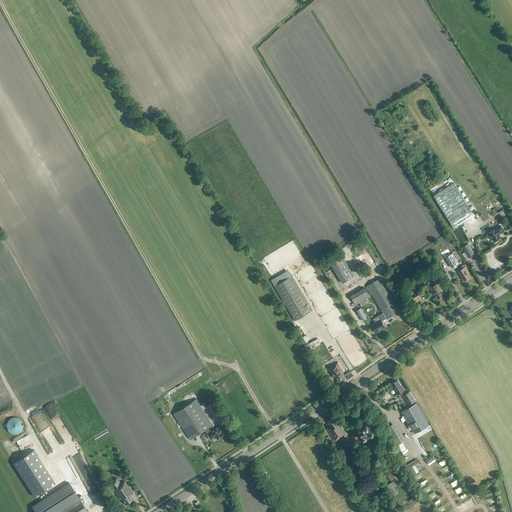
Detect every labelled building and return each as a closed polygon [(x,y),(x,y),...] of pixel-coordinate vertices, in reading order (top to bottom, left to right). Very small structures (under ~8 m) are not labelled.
[(433,196),(453,228),(474,216),(454,183),(433,196)] [(496,241),(497,241),(497,240),(501,238),(499,235),(504,231),(501,226),(495,229),(488,233),(492,238),(494,242),(495,241),(496,241)] [(462,247),(465,252),(462,254),(465,260),(475,254),(468,244),(462,247)] [(452,268),(459,263),(452,253),(446,257),(452,268)] [(330,265),(342,284),(354,276),(342,257),(330,265)] [(468,273),(465,267),(464,267),(463,265),(461,266),(462,268),(458,271),(464,281),(470,277),(468,273)] [(291,276),(274,286),(295,321),(312,311),(291,276)] [(400,311),(380,278),(367,286),(383,313),(373,319),(375,323),(371,325),(376,333),(385,327),(382,321),(386,318),(386,319),(400,311)] [(438,300),(444,296),(441,291),(442,290),(436,280),(428,285),(432,293),(434,292),(438,300)] [(364,288),(350,296),(356,305),(359,303),(361,306),(368,302),(366,299),(369,297),(364,288)] [(416,292),(412,294),(408,296),(412,302),(413,304),(414,304),(418,301),(419,301),(417,298),(420,297),(419,296),(417,292),(416,292)] [(320,344),(317,339),(309,344),(312,349),(320,344)] [(323,345),(312,351),(314,355),(312,356),(318,367),(320,370),(325,368),(323,364),(326,362),(331,359),(326,348),(325,349),(323,345)] [(335,377),(338,382),(345,377),(342,373),(343,372),(338,363),(335,364),(334,364),(327,368),(334,378),(335,377)] [(401,393),(402,396),(406,394),(404,391),(405,390),(402,386),(401,387),(397,380),(392,384),(395,390),(397,395),(401,393)] [(410,391),(406,394),(402,396),(408,405),(416,401),(410,391)] [(217,439),(224,435),(219,427),(215,429),(196,399),(174,414),(190,439),(206,429),(208,433),(207,434),(211,440),(215,437),(217,439)] [(214,418),(221,414),(214,403),(207,407),(214,418)] [(429,425),(416,403),(402,411),(414,433),(429,425)] [(40,424),(46,420),(41,411),(35,415),(40,424)] [(23,426),(23,424),(22,422),(22,421),(21,420),(19,419),(18,418),(16,418),(15,417),(13,418),(11,418),(10,419),(9,420),(8,421),(7,423),(7,424),(7,426),(7,427),(7,428),(8,430),(9,431),(10,432),(12,433),(13,433),(14,434),(16,434),(17,433),(19,432),(20,432),(21,430),(22,429),(23,427),(23,426)] [(360,440),(356,434),(349,438),(339,423),(338,424),(334,418),(328,422),(331,427),(327,429),(335,441),(342,436),(348,446),(353,442),(354,444),(360,440)] [(358,429),(359,429),(359,430),(360,431),(363,435),(363,436),(362,436),(362,437),(363,438),(363,439),(364,439),(365,439),(366,439),(366,438),(367,438),(367,437),(368,437),(367,437),(367,436),(367,435),(368,435),(369,436),(370,435),(370,434),(370,433),(371,434),(372,434),(373,434),(374,434),(374,433),(375,433),(375,432),(375,431),(374,431),(374,430),(373,430),(373,429),(372,429),(372,430),(371,430),(370,428),(369,426),(369,425),(369,424),(369,423),(368,423),(367,423),(366,423),(365,423),(365,424),(365,425),(365,426),(366,426),(365,426),(362,428),(362,427),(361,427),(360,427),(359,427),(359,428),(358,428),(358,429)] [(405,441),(394,423),(387,428),(397,445),(405,441)] [(46,432),(54,445),(61,441),(53,428),(46,432)] [(25,435),(19,438),(24,448),(25,448),(27,451),(30,449),(28,446),(31,445),(25,435)] [(413,439),(419,449),(422,447),(420,444),(415,437),(413,439)] [(87,478),(94,475),(90,464),(83,466),(87,478)] [(404,473),(400,466),(395,469),(397,471),(396,472),(397,474),(398,474),(399,476),(404,473)] [(48,490),(60,483),(52,469),(40,476),(48,490)] [(125,505),(132,500),(129,495),(133,493),(125,480),(120,483),(116,478),(109,483),(113,488),(123,503),(124,503),(125,505)] [(69,482),(32,506),(35,511),(87,511),(81,501),(83,499),(82,498),(80,500),(69,482)] [(409,496),(404,500),(407,504),(412,500),(409,496)]
